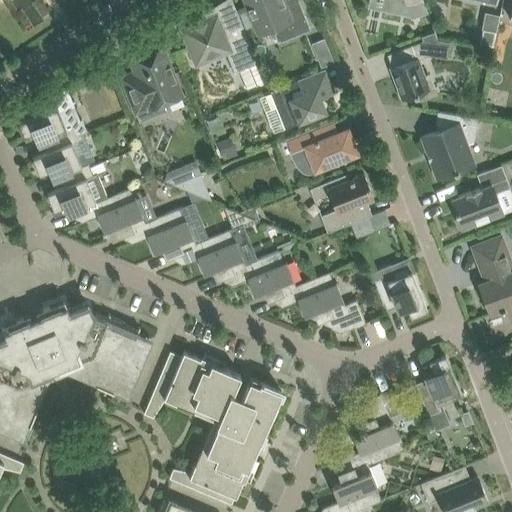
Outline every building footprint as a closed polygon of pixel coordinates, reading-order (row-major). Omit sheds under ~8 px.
[(243,0),(248,10),(248,11),(254,26),(257,33),(271,27),(278,42),(292,36),(310,29),(298,0),(289,0),(284,2),(283,0),(243,0)] [(403,0),(406,7),(411,19),(428,12),(423,0),(403,0)] [(211,15),(179,28),(187,46),(195,66),(226,53),(234,73),(240,70),(258,63),(244,30),(242,24),(238,14),(234,6),(233,6),(234,8),(219,15),(214,6),(209,10),(211,15)] [(248,10),(238,14),(242,24),(244,30),(254,26),(248,11),(248,10)] [(484,29),(480,44),(493,47),(496,31),(484,29)] [(437,38),(431,41),(436,55),(447,57),(450,41),(437,38)] [(388,54),(393,66),(389,67),(401,99),(413,94),(413,96),(415,99),(418,100),(422,100),(436,95),(428,74),(424,75),(418,58),(428,54),(423,41),(407,47),(388,54)] [(121,77),(129,96),(139,122),(166,111),(169,105),(167,101),(182,95),(162,47),(137,58),(141,69),(121,77)] [(329,50),(316,55),(321,68),(334,63),(329,50)] [(104,68),(93,74),(99,83),(109,76),(104,68)] [(276,106),(265,111),(273,132),(285,128),(298,122),(298,123),(308,119),(326,111),(321,98),(334,92),(324,68),(306,76),(270,90),(276,106)] [(47,100),(51,108),(18,122),(25,138),(35,134),(39,143),(47,140),(51,150),(72,142),(78,139),(76,134),(86,130),(82,118),(81,118),(68,86),(45,100),(46,101),(47,100)] [(477,117),(447,112),(437,111),(436,123),(438,130),(421,137),(437,178),(476,163),(468,142),(473,140),(477,117)] [(333,119),(314,126),(279,140),(284,153),(291,151),(294,158),(304,155),(309,166),(313,164),(314,169),(329,163),(330,166),(343,162),(342,158),(356,152),(347,128),(338,132),(333,119)] [(230,139),(217,144),(223,161),(237,155),(230,139)] [(51,150),(32,157),(39,174),(49,170),(53,179),(62,175),(66,185),(66,186),(86,177),(93,174),(88,163),(81,166),(72,142),(51,150)] [(450,199),(461,229),(503,213),(495,191),(509,186),(502,164),(476,174),(481,187),(480,188),(479,187),(465,192),(465,193),(450,199)] [(144,171),(143,175),(146,181),(156,177),(152,167),(144,171)] [(168,172),(165,181),(172,184),(186,179),(181,167),(168,172)] [(346,173),(328,181),(309,188),(314,200),(329,194),(335,209),(320,215),(327,232),(372,214),(366,201),(374,198),(363,172),(348,178),(346,173)] [(66,186),(66,185),(47,193),(54,209),(64,205),(67,214),(76,211),(80,222),(97,215),(105,212),(100,200),(107,197),(97,173),(93,174),(86,177),(66,186)] [(172,184),(180,188),(203,197),(212,201),(201,174),(186,179),(172,184)] [(105,212),(97,215),(104,231),(114,226),(117,235),(126,232),(131,243),(147,236),(155,232),(150,220),(145,221),(136,198),(134,199),(130,189),(133,188),(133,186),(107,197),(100,200),(105,212)] [(203,197),(180,188),(187,204),(203,197)] [(147,236),(153,252),(164,248),(167,257),(176,253),(181,264),(197,257),(205,254),(200,241),(195,243),(186,219),(184,220),(180,209),(183,208),(182,206),(150,220),(155,232),(147,236)] [(223,206),(233,228),(255,219),(239,212),(223,206)] [(255,206),(239,212),(255,219),(261,221),(255,206)] [(384,209),(372,214),(350,223),(356,237),(390,223),(384,209)] [(205,254),(197,257),(204,273),(214,269),(217,278),(226,274),(231,285),(247,279),(247,278),(255,275),(250,262),(245,264),(236,240),(234,241),(230,230),(233,229),(232,227),(200,241),(205,254)] [(511,266),(500,235),(491,239),(472,246),(486,281),(479,283),(490,313),(511,304),(511,266)] [(291,240),(275,246),(277,251),(282,249),(293,244),(291,240)] [(348,248),(353,259),(362,255),(357,244),(348,248)] [(247,278),(247,279),(254,294),(264,290),(267,299),(276,295),(281,306),(297,300),(297,299),(305,296),(300,283),(295,285),(286,262),(284,262),(280,251),(283,250),(282,249),(277,251),(250,262),(255,275),(247,278)] [(391,263),(370,272),(384,305),(394,301),(397,310),(406,306),(410,316),(427,310),(411,270),(414,269),(409,256),(391,263)] [(297,299),(297,300),(304,315),(314,311),(317,320),(326,317),(331,328),(342,332),(366,323),(356,299),(345,304),(336,283),(334,283),(330,272),(333,271),(332,270),(300,283),(305,296),(297,299)] [(0,429),(21,439),(22,440),(30,444),(38,425),(30,422),(31,419),(36,407),(30,404),(42,374),(52,370),(59,367),(69,364),(99,376),(96,383),(107,388),(111,389),(108,397),(126,405),(129,397),(128,395),(152,340),(145,337),(118,325),(106,323),(107,321),(92,314),(88,305),(69,312),(66,306),(52,311),(50,306),(42,309),(36,311),(38,317),(32,320),(30,314),(23,317),(15,319),(18,325),(3,331),(6,338),(0,340),(0,429)] [(170,351),(143,413),(153,417),(165,398),(179,405),(182,399),(221,415),(201,463),(195,460),(191,471),(173,468),(169,477),(231,503),(235,495),(236,496),(282,391),(260,382),(257,388),(247,384),(241,399),(232,395),(240,374),(183,351),(181,355),(170,351)] [(415,383),(422,401),(433,430),(446,425),(437,403),(461,393),(445,354),(428,361),(432,371),(423,375),(427,383),(418,387),(416,383),(415,383)] [(353,436),(359,451),(359,452),(367,449),(372,462),(405,448),(404,447),(401,448),(397,437),(398,437),(390,415),(401,411),(398,403),(410,399),(405,387),(393,391),(392,387),(368,397),(363,408),(368,419),(359,423),(363,432),(353,436)] [(472,423),(468,411),(460,414),(465,426),(472,423)] [(331,486),(338,501),(338,502),(346,499),(351,511),(383,498),(383,497),(380,498),(375,487),(377,487),(368,463),(372,462),(367,449),(359,452),(359,451),(342,458),(347,469),(338,473),(342,482),(331,486)] [(0,511),(0,472),(2,467),(20,471),(24,462),(0,451),(0,511)] [(428,469),(441,472),(445,458),(432,454),(428,469)] [(464,464),(446,472),(420,482),(428,502),(438,498),(444,511),(474,511),(476,511),(474,507),(488,501),(480,481),(472,484),(464,464)] [(179,511),(175,510),(178,503),(177,501),(163,495),(155,511),(179,511)] [(349,511),(351,511),(346,499),(338,502),(338,501),(321,508),(322,511),(349,511)]
